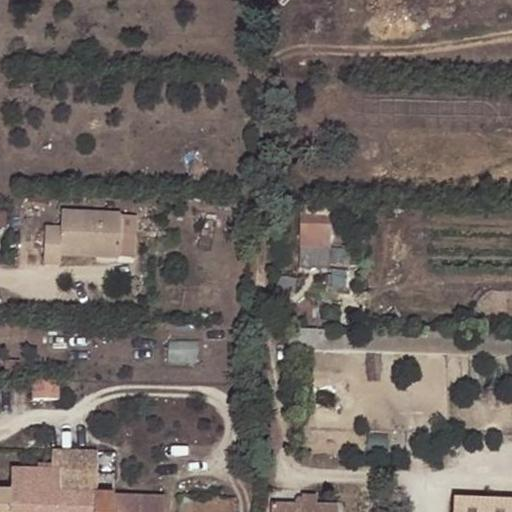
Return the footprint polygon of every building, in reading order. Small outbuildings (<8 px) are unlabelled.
[(300,252),(332,253),(333,214),(302,213),(300,252)] [(62,261),(119,262),(119,222),(62,222),(62,238),(46,237),(45,271),(62,271),(62,261)] [(119,222),(119,262),(133,263),(134,222),(119,222)] [(35,405),(61,406),(61,389),(36,389),(35,405)] [(60,499),(100,500),(100,457),(53,456),(53,476),(60,476),(60,499)] [(13,475),(13,498),(12,511),(98,511),(100,500),(60,499),(60,476),(53,476),(13,475)] [(0,497),(0,511),(12,511),(13,498),(0,497)] [(128,511),(128,502),(100,500),(98,511),(128,511)] [(316,511),(316,503),(301,502),(300,511),(273,510),(273,511),(316,511)] [(175,511),(238,511),(239,504),(176,503),(175,511)]
